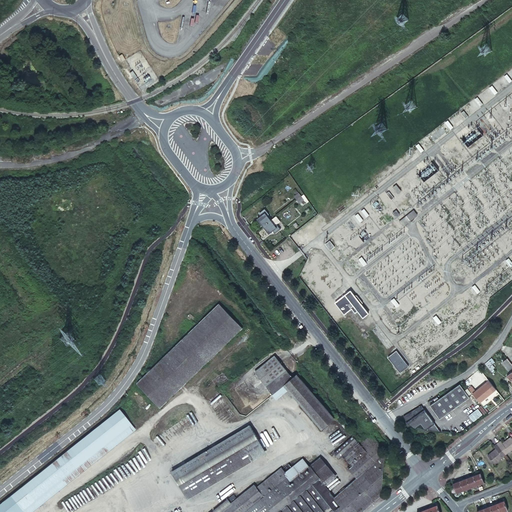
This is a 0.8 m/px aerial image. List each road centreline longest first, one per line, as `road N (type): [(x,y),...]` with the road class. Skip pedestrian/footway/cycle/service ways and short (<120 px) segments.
road 1 (unclassified): [(0,490),(114,399),(142,357),(190,222)]
road 2 (unclassified): [(269,275),(384,420)]
road 3 (residential): [(384,420),(481,362),(511,320)]
